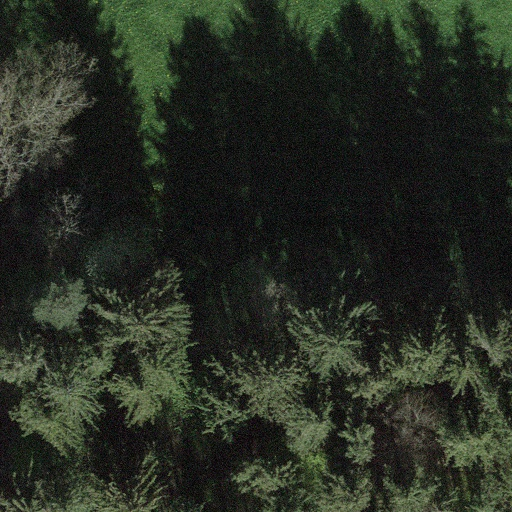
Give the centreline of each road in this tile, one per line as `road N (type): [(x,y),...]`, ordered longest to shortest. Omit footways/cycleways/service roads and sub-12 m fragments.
road 1 (motorway): [(95,511),(511,229)]
road 2 (motorway): [(215,0),(0,150)]
